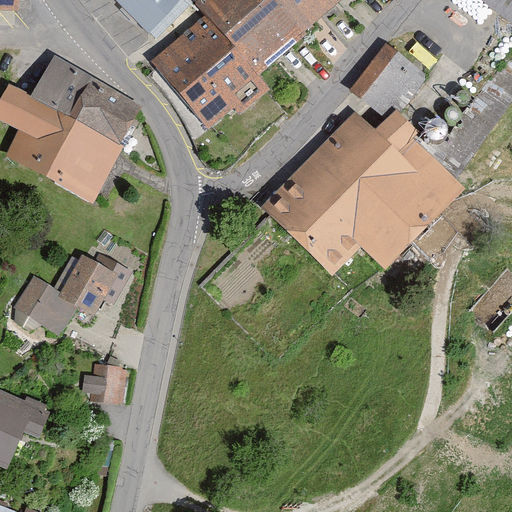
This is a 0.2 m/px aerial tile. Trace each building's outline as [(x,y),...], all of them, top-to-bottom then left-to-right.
[(20,0),(0,0),(0,16),(20,17),(20,0)] [(113,0),(161,49),(146,63),(216,136),(260,94),(251,84),(190,20),(170,0),(113,0)] [(210,0),(190,20),(251,84),(355,0),(210,0)] [(511,0),(476,0),(511,26),(511,0)] [(429,85),(392,52),(354,93),(380,116),(377,119),(360,103),(259,213),(335,281),(369,244),(392,265),(459,192),(404,141),(410,134),(396,121),(429,85)] [(137,102),(52,60),(34,96),(6,82),(0,95),(0,119),(19,129),(5,157),(95,202),(124,144),(118,141),(137,102)] [(102,264),(82,255),(71,281),(59,276),(54,289),(50,295),(80,309),(98,315),(105,301),(120,307),(135,273),(104,259),(102,264)] [(65,338),(80,309),(50,295),(54,289),(32,278),(14,313),(65,338)] [(126,370),(101,367),(100,377),(85,375),(83,400),(123,404),(126,370)] [(26,404),(0,393),(0,465),(7,468),(22,433),(39,440),(53,407),(28,397),(26,404)]
